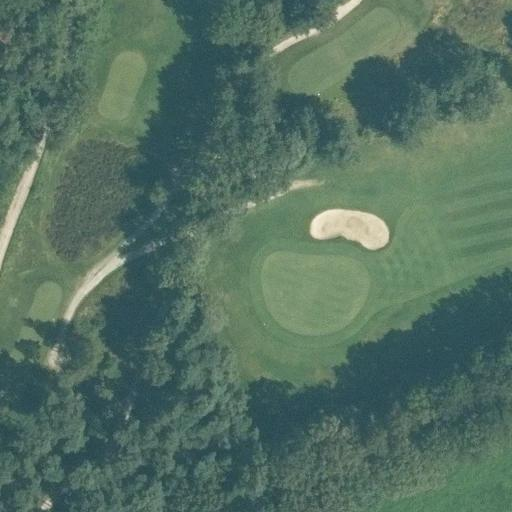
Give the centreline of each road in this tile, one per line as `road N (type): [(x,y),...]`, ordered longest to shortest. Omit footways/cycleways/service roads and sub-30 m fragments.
road 1 (unknown): [(220,511),(511,381)]
road 2 (track): [(80,0),(0,251)]
